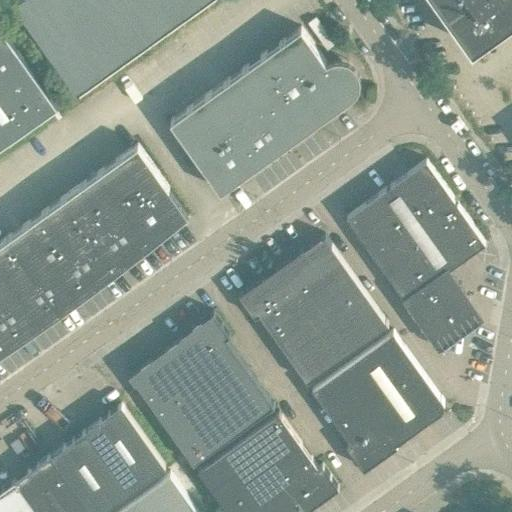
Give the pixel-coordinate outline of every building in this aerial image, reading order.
[(13,0),(13,1),(77,91),(203,0),(13,0)] [(511,0),(440,0),(472,44),(511,15),(511,0)] [(0,144),(57,104),(0,24),(0,144)] [(189,104),(170,118),(193,150),(220,188),(239,174),(258,161),(276,148),(295,135),(313,121),(332,108),(351,95),(356,89),(359,83),(360,75),(358,68),(353,61),(347,57),(340,55),(332,56),(326,59),(324,57),(301,24),(282,38),(263,51),(245,64),(226,78),(207,91),(189,104)] [(118,154),(143,189),(162,176),(137,141),(118,154)] [(125,202),(143,189),(118,154),(100,168),(125,202)] [(444,348),(438,340),(456,328),(462,322),(466,315),(467,306),(466,297),(462,290),(446,267),(455,260),(471,249),(472,251),(481,244),(480,243),(485,239),(426,156),(346,213),(443,348),(444,348)] [(106,216),(125,202),(100,168),(81,181),(106,216)] [(188,211),(162,176),(143,189),(170,226),(188,211)] [(88,229),(106,216),(81,181),(63,194),(88,229)] [(170,226),(143,189),(125,202),(152,240),(170,226)] [(69,242),(88,229),(63,194),(44,207),(69,242)] [(134,254),(152,240),(125,202),(106,216),(134,254)] [(50,255),(69,242),(44,207),(26,221),(50,255)] [(134,254),(106,216),(88,229),(116,268),(134,254)] [(32,269),(50,255),(26,221),(7,234),(32,269)] [(116,268),(88,229),(69,242),(97,282),(116,268)] [(321,234),(304,246),(303,244),(238,290),(255,314),(259,311),(304,374),(304,375),(307,379),(311,376),(310,375),(384,323),(388,321),(385,316),(385,317),(331,241),(324,231),(321,233),(321,234)] [(0,263),(13,282),(32,269),(7,234),(0,239),(0,263)] [(97,282),(69,242),(50,255),(79,295),(97,282)] [(61,309),(79,295),(50,255),(32,269),(61,309)] [(0,291),(13,282),(0,263),(0,291)] [(61,309),(32,269),(13,282),(42,322),(61,309)] [(42,322),(13,282),(0,291),(0,302),(23,335),(42,322)] [(0,341),(4,348),(23,335),(0,302),(0,341)] [(193,460),(274,402),(271,398),(225,334),(230,331),(213,308),(179,332),(181,334),(139,364),(139,363),(129,370),(136,380),(190,455),(190,456),(193,460)] [(316,383),(316,382),(312,385),(314,388),(351,439),(346,443),(363,466),(397,442),(396,440),(437,410),(437,411),(440,409),(441,407),(442,406),(443,404),(444,402),(444,400),(443,398),(442,396),(441,394),(440,394),(395,331),(395,330),(393,327),(389,330),(316,383)] [(85,425),(130,488),(165,462),(121,400),(85,425)] [(279,408),(275,411),(275,412),(198,467),(200,470),(200,469),(230,511),(294,511),(303,506),(305,508),(339,484),(322,460),(317,463),(281,412),(279,408)] [(95,511),(130,488),(85,425),(50,451),(93,511),(95,511)] [(93,511),(50,451),(14,476),(39,511),(93,511)] [(200,511),(170,469),(109,511),(200,511)] [(39,511),(14,476),(0,486),(0,511),(39,511)]
